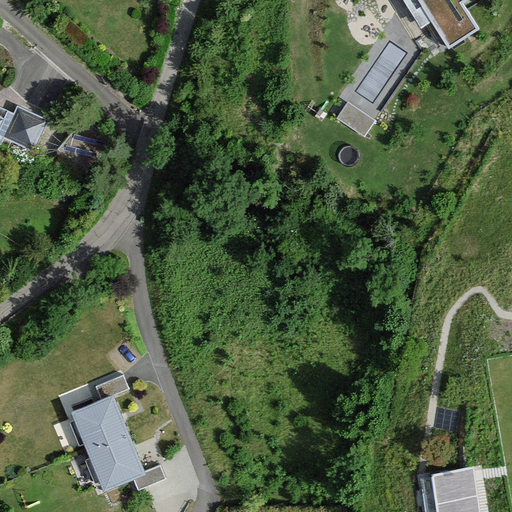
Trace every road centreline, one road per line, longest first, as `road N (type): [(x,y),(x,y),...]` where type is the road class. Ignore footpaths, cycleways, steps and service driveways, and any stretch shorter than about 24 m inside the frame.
road 1 (residential): [(0,317),(131,204),(198,0)]
road 2 (unknown): [(117,217),(136,245),(148,337),(207,500)]
